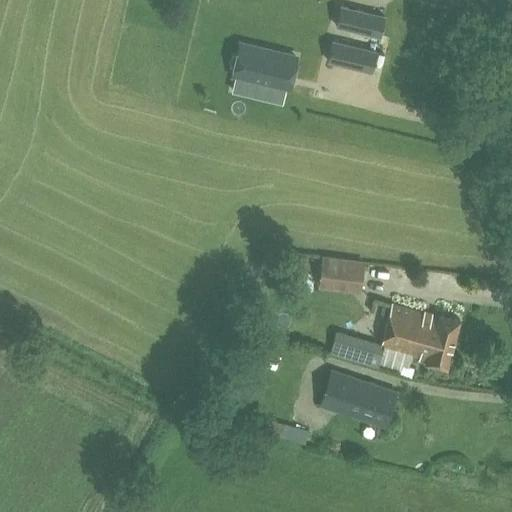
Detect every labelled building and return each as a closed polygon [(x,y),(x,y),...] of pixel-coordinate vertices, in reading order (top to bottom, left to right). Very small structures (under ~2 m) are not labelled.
[(342,4),(337,24),(358,30),(363,9),(342,4)] [(241,35),(233,66),(289,82),(297,51),(279,46),(280,45),(278,44),(278,47),(268,44),(269,42),(268,41),(267,43),(241,35)] [(333,40),(328,60),(350,65),(355,45),(333,40)] [(318,288),(362,293),(366,259),(322,254),(318,288)] [(447,367),(460,319),(439,313),(438,316),(392,303),(382,340),(381,346),(426,358),(425,361),(447,367)] [(335,327),(330,347),(376,360),(381,346),(382,340),(335,327)] [(319,403),(385,425),(397,391),(331,369),(319,403)] [(261,432),(306,444),(310,430),(266,418),(261,432)]
